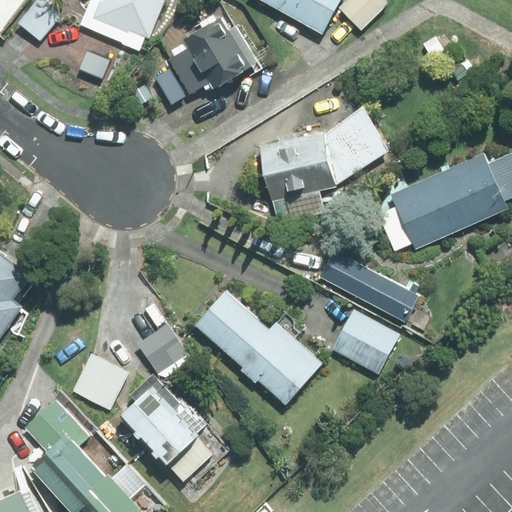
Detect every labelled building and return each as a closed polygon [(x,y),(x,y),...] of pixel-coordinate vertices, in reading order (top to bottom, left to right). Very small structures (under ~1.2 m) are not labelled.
[(37,0),(18,23),(40,40),(60,16),(40,0),(37,0)] [(103,0),(102,3),(94,0),(90,0),(80,24),(138,48),(144,36),(148,38),(163,0),(103,0)] [(338,0),(262,0),(321,32),(338,0)] [(382,0),(347,0),(339,8),(360,29),(386,4),(382,0)] [(256,63),(226,14),(168,50),(173,56),(167,60),(189,95),(209,82),(213,89),(256,63)] [(448,53),(432,34),(409,53),(424,72),(448,53)] [(123,48),(109,79),(125,87),(140,55),(123,48)] [(324,134),(335,183),(386,150),(360,111),(324,134)] [(324,133),(261,146),(272,201),(319,191),(336,187),(335,183),(324,134),(324,133)] [(483,153),(388,194),(413,250),(511,207),(511,153),(488,164),(483,153)] [(324,213),(319,191),(272,201),(278,223),(324,213)] [(418,296),(333,251),(319,277),(404,322),(418,296)] [(0,334),(20,306),(11,300),(28,277),(0,256),(0,334)] [(286,404),(320,364),(274,325),(270,330),(224,291),(194,326),(286,404)] [(378,375),(400,334),(353,310),(332,352),(378,375)] [(167,324),(139,344),(162,377),(191,357),(167,324)] [(128,373),(92,355),(74,391),(110,408),(128,373)] [(178,402),(151,375),(130,395),(136,401),(121,416),(185,480),(193,472),(200,479),(231,449),(181,399),(178,402)] [(46,450),(64,434),(77,448),(89,436),(54,399),(25,427),(46,450)] [(77,448),(64,434),(46,450),(27,467),(68,511),(139,511),(128,499),(142,486),(125,467),(108,482),(77,448)] [(27,511),(19,492),(0,500),(0,511),(27,511)]
